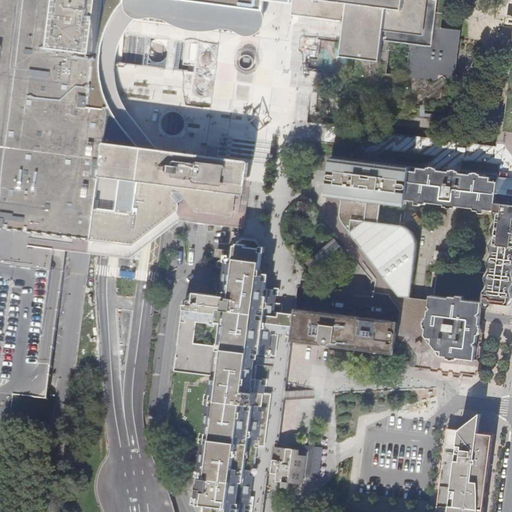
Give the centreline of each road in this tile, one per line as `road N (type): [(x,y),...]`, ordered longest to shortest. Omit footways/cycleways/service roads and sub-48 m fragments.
road 1 (residential): [(511,321),(197,283),(179,289),(156,417),(189,511)]
road 2 (unclassified): [(47,511),(111,0)]
